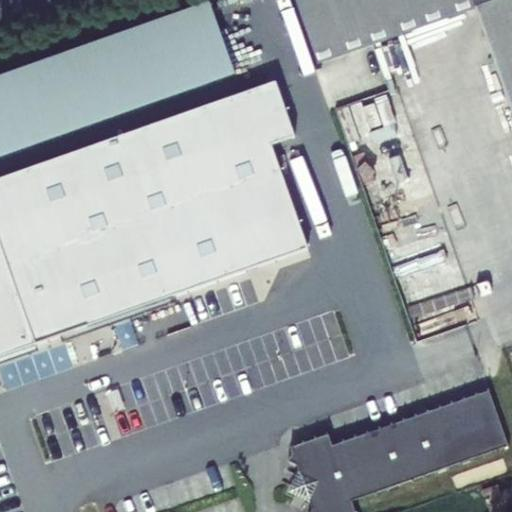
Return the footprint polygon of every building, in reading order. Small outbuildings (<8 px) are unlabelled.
[(472,0),(296,0),(317,63),(475,7),(472,0)] [(511,0),(495,0),(475,7),(511,112),(511,0)] [(0,361),(34,350),(0,252),(0,163),(243,78),(212,5),(0,76),(0,361)] [(0,183),(0,242),(34,350),(310,258),(273,150),(301,142),(280,87),(0,183)] [(328,435),(291,448),(293,453),(289,461),(297,465),(299,472),(289,493),(309,501),(312,509),(310,511),(355,511),(351,501),(508,446),(489,391),(332,446),(328,435)] [(511,511),(511,480),(483,491),(491,511),(511,511)]
